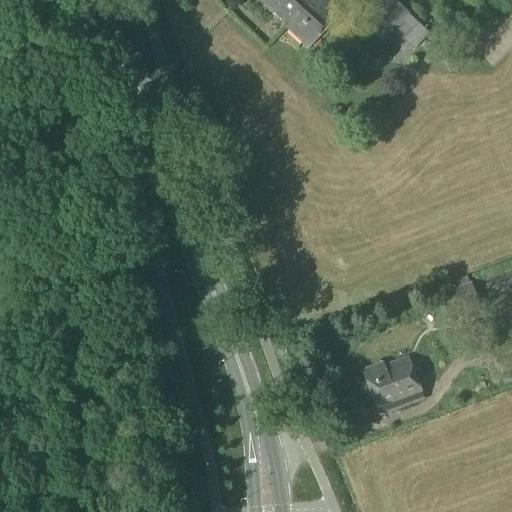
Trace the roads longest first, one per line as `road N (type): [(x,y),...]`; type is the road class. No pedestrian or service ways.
road 1 (primary): [(247,388),(101,0)]
road 2 (primary): [(280,511),(265,426),(247,388)]
road 3 (primary): [(247,388),(255,511)]
